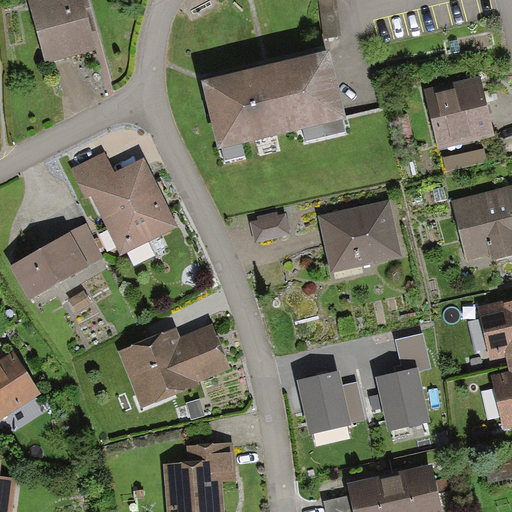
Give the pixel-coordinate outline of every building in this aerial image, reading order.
[(27,0),(46,64),(93,51),(83,13),(91,10),(87,0),(27,0)] [(338,0),(330,0),(318,2),(324,43),(344,40),(338,0)] [(271,73),(204,90),(220,156),(343,126),(326,59),(271,73)] [(425,93),(439,150),(493,138),(479,80),(450,87),(425,93)] [(483,152),(445,160),(447,172),(486,164),(483,152)] [(92,199),(119,256),(176,231),(143,164),(114,176),(105,157),(72,173),(86,201),(92,199)] [(511,189),(451,204),(467,271),(511,259),(511,189)] [(389,206),(320,222),(332,274),(401,258),(389,206)] [(250,224),(256,245),(290,236),(285,215),(250,224)] [(106,258),(89,227),(49,249),(11,271),(30,305),(90,271),(88,268),(106,258)] [(84,293),(69,302),(76,314),(91,306),(84,293)] [(511,303),(480,310),(491,363),(506,359),(507,367),(511,365),(511,303)] [(177,332),(119,354),(141,411),(199,388),(197,383),(228,371),(212,330),(181,342),(177,332)] [(400,376),(377,382),(390,435),(430,426),(417,371),(429,368),(422,336),(395,342),(403,376),(400,376)] [(0,422),(39,398),(15,358),(8,362),(0,366),(0,422)] [(493,380),(504,432),(511,429),(511,365),(507,367),(510,377),(493,380)] [(323,380),(299,386),(312,440),(352,430),(350,424),(367,420),(358,384),(343,388),(340,376),(323,380)] [(200,401),(187,405),(192,421),(205,417),(200,401)] [(165,469),(168,511),(224,511),(222,486),(236,484),(233,445),(188,450),(189,466),(165,469)] [(2,467),(0,466),(0,511),(12,511),(16,482),(0,480),(2,467)] [(350,490),(352,498),(354,511),(436,511),(428,472),(350,490)] [(326,511),(354,511),(352,498),(325,504),(326,511)]
